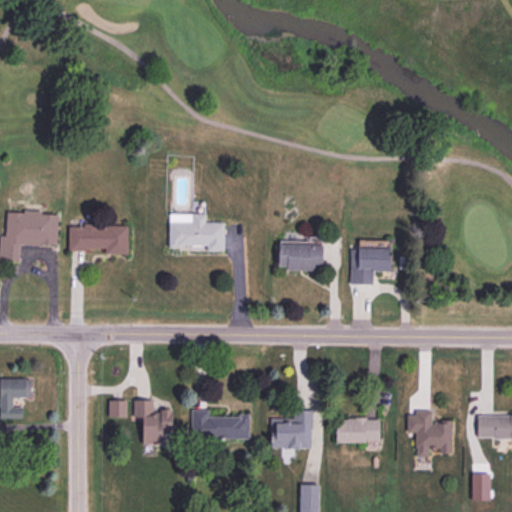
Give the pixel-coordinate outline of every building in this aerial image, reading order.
[(55,216),(0,214),(0,229),(0,262),(17,263),(18,246),(55,247),(55,216)] [(221,251),(221,223),(202,223),(202,214),(166,214),(166,251),(221,251)] [(124,254),(124,227),(66,227),(66,254),(124,254)] [(275,244),(274,270),(318,271),(319,246),(275,244)] [(348,285),(370,286),(370,273),(386,273),(386,246),(349,245),(348,285)] [(28,400),(28,381),(0,380),(0,420),(19,421),(19,408),(9,408),(9,400),(28,400)] [(105,419),(124,419),(124,402),(105,402),(105,419)] [(138,444),(169,445),(170,411),(150,411),(150,402),(132,402),(132,418),(138,418),(138,444)] [(189,440),(247,440),(247,415),(207,415),(207,411),(189,411),(189,440)] [(308,450),(309,412),(290,411),(290,424),(269,423),(269,449),(308,450)] [(429,413),(404,413),(404,434),(413,434),(413,456),(449,456),(449,424),(429,423),(429,413)] [(474,439),(511,438),(511,416),(474,416),(474,439)] [(332,443),(377,444),(377,420),(333,420),(332,443)] [(296,511),(315,511),(316,486),(297,486),(296,511)]
